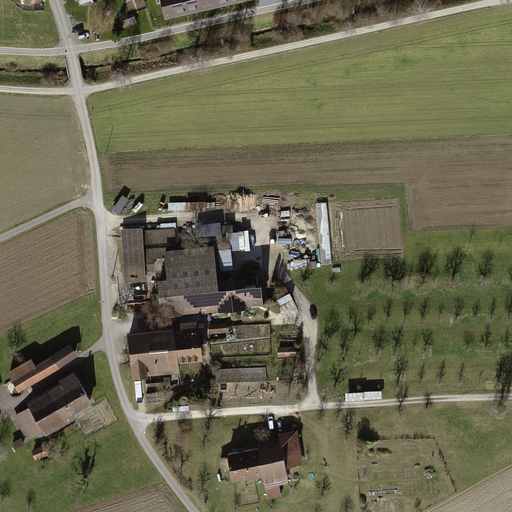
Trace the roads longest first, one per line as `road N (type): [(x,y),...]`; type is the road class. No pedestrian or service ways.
road 1 (track): [(78,91),(101,217),(108,344),(124,406),(197,511)]
road 2 (track): [(511,400),(155,419),(137,427)]
road 3 (track): [(0,49),(70,51),(308,0)]
